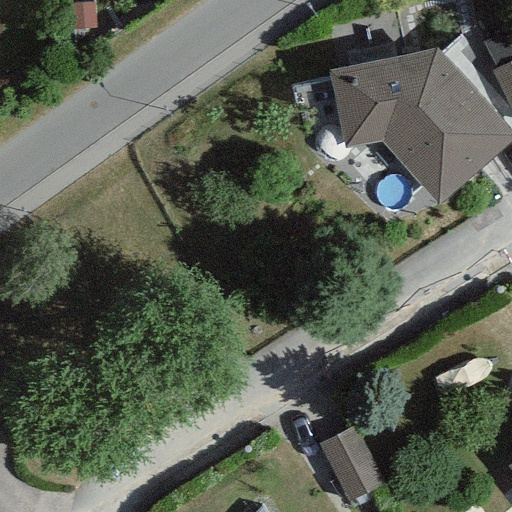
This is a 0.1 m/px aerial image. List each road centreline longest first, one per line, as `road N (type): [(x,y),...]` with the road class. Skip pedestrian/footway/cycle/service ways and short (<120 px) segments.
road 1 (residential): [(109,511),(124,492),(511,243)]
road 2 (residential): [(0,182),(257,0)]
